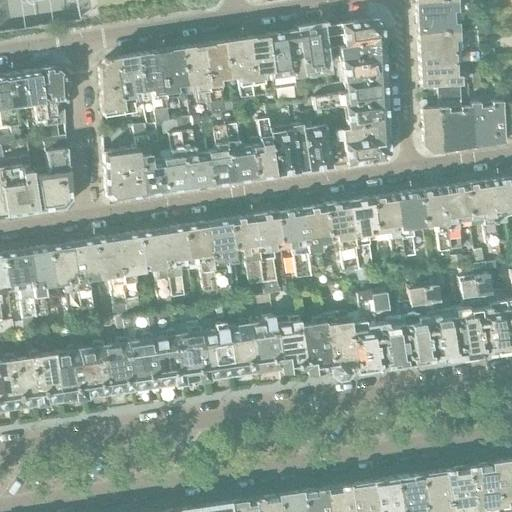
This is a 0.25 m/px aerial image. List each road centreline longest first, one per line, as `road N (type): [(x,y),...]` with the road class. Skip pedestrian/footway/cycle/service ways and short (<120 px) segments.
road 1 (residential): [(0,508),(511,429)]
road 2 (residential): [(511,378),(0,454)]
road 3 (residential): [(88,218),(408,172)]
road 4 (residential): [(88,218),(79,41)]
road 5 (residential): [(396,0),(408,172)]
road 6 (residential): [(79,41),(233,19)]
road 7 (residential): [(233,19),(365,0)]
